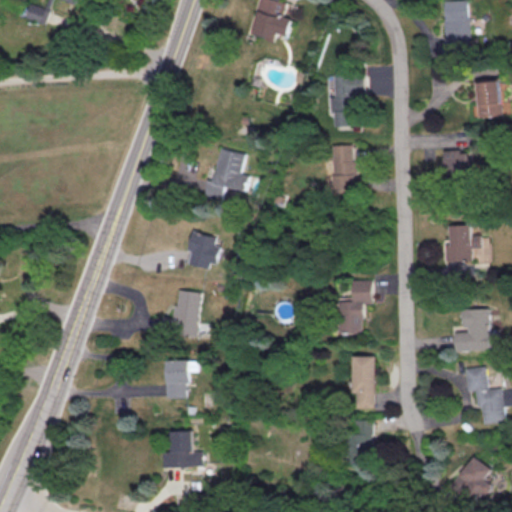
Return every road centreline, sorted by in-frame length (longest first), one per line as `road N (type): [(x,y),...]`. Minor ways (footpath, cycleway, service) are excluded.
road 1 (residential): [(371,0),(393,30),(396,59),(408,424)]
road 2 (secondary): [(188,13),(111,227)]
road 3 (secondary): [(111,227),(67,350)]
